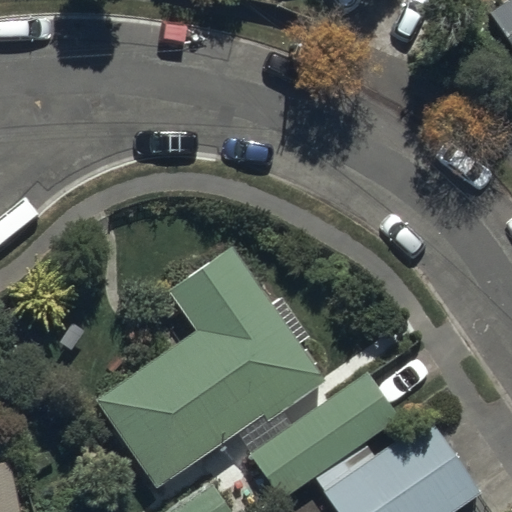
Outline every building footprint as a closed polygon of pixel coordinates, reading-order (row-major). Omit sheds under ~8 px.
[(511,0),(492,0),(482,7),(511,53),(511,0)] [(231,239),(168,282),(197,325),(98,391),(156,478),(261,408),(268,418),(328,377),(301,338),(310,332),(281,289),(270,296),(231,239)] [(314,470),(364,439),(401,414),(371,369),(250,450),(279,493),(314,470)] [(364,439),(314,470),(342,511),(443,511),(480,488),(430,413),(372,451),(364,439)] [(0,511),(23,511),(11,449),(0,451),(0,511)] [(210,475),(158,511),(237,511),(210,475)]
